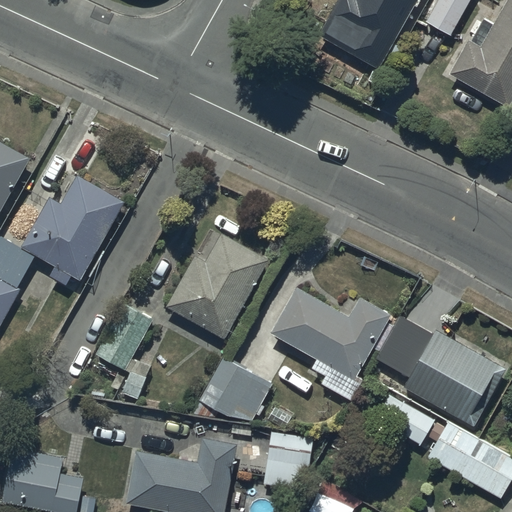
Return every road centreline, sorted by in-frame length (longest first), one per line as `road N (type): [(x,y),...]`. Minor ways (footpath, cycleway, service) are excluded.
road 1 (residential): [(511,252),(173,83)]
road 2 (residential): [(173,83),(0,5)]
